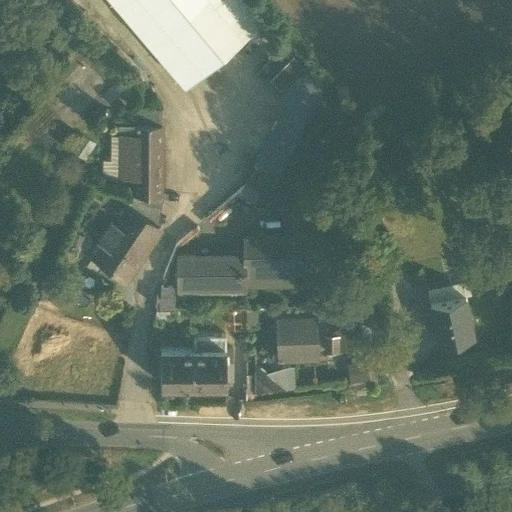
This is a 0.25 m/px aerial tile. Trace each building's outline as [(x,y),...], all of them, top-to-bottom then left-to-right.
[(112,0),(185,85),(261,20),(244,0),(112,0)] [(303,65),(292,54),(270,78),(281,88),(303,65)] [(281,88),(276,118),(299,130),(324,84),(325,84),(327,81),(303,68),(281,88)] [(287,209),(302,215),(298,185),(314,152),(315,152),(352,119),(354,99),(325,84),(324,84),(299,130),(276,172),(276,174),(256,165),(255,167),(251,178),(237,189),(287,209)] [(134,192),(161,192),(161,155),(161,124),(162,107),(135,107),(135,122),(135,130),(134,174),(134,191),(134,192)] [(299,130),(276,118),(254,160),(276,172),(299,130)] [(118,122),(118,130),(135,130),(135,122),(118,122)] [(134,174),(135,130),(118,130),(118,131),(117,174),(134,174)] [(117,174),(118,131),(110,131),(110,155),(102,155),(102,174),(117,174)] [(127,202),(155,222),(161,192),(134,192),(127,202)] [(121,272),(126,275),(128,272),(128,271),(160,225),(155,222),(127,202),(92,251),(104,260),(121,272)] [(244,284),(244,285),(245,285),(245,284),(245,279),(245,267),(292,267),(292,268),(309,268),(309,232),(303,220),(302,215),(287,209),(292,233),(245,233),(245,232),(244,232),(244,250),(179,251),(179,250),(177,250),(177,251),(177,285),(177,286),(179,286),(179,285),(244,284)] [(366,261),(371,284),(397,278),(391,255),(366,261)] [(121,272),(104,260),(97,270),(114,282),(121,272)] [(245,267),(245,279),(292,278),(292,268),(292,267),(245,267)] [(131,278),(126,275),(121,272),(114,282),(111,286),(131,300),(131,278)] [(430,300),(432,300),(466,293),(471,292),(468,279),(427,286),(430,300)] [(161,306),(173,306),(173,283),(160,284),(161,294),(161,306)] [(432,300),(439,339),(474,332),(466,293),(432,300)] [(272,339),(273,356),(316,354),(314,316),(277,317),(278,339),(272,339)] [(359,346),(350,320),(333,327),(335,348),(359,346)] [(193,332),(193,346),(203,346),(225,346),(225,332),(193,332)] [(160,382),(193,382),(193,346),(160,346),(160,382)] [(225,382),(225,374),(225,346),(203,346),(193,346),(193,382),(225,382)] [(348,362),(351,378),(367,375),(364,359),(348,362)] [(254,378),(254,389),(268,388),(285,385),(285,384),(265,369),(255,361),(254,361),(254,378)] [(285,384),(285,385),(294,384),(293,363),(285,363),(265,369),(285,384)]
